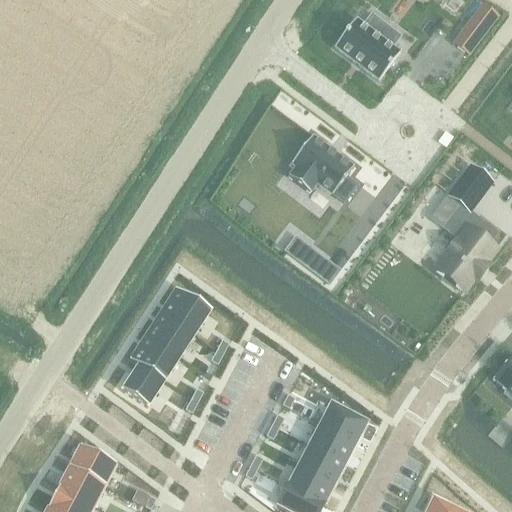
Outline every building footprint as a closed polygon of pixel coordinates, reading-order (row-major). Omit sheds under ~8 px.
[(481,6),(461,32),(478,45),(497,18),(481,6)] [(355,22),(334,50),(378,83),(399,56),(391,50),(399,39),(385,28),(377,39),(362,27),(355,22)] [(295,167),(287,176),(307,194),(315,184),(330,197),(331,196),(341,205),(355,188),(345,179),(353,170),(339,158),(340,157),(328,147),(327,148),(313,137),(290,163),(295,167)] [(458,243),(435,273),(463,294),(473,280),(476,281),(487,266),(485,265),(495,251),(489,246),(497,235),(470,214),(492,185),(470,168),(447,198),(460,208),(442,231),(458,243)] [(314,254),(303,268),(318,278),(328,265),(314,254)] [(186,273),(172,294),(203,316),(217,298),(186,273)] [(172,294),(158,312),(190,335),(203,316),(172,294)] [(158,312),(145,331),(176,353),(190,335),(158,312)] [(145,331),(130,351),(164,372),(176,353),(145,331)] [(221,343),(215,353),(223,357),(228,347),(221,343)] [(215,353),(210,363),(217,367),(223,357),(215,353)] [(511,359),(494,381),(511,396),(511,359)] [(194,392),(189,402),(196,406),(201,395),(194,392)] [(287,397),(281,408),(288,412),(294,401),(287,397)] [(189,402),(183,412),(191,416),(196,406),(189,402)] [(333,407),(322,427),(356,447),(368,427),(333,407)] [(276,417),(271,428),(278,432),(284,421),(276,417)] [(322,427),(310,447),(345,467),(356,447),(322,427)] [(271,428),(265,439),(272,443),(278,432),(271,428)] [(310,447),(299,467),(334,486),(345,467),(310,447)] [(79,449),(68,470),(105,489),(116,468),(79,449)] [(255,458),(249,469),(256,473),(262,462),(255,458)] [(299,467),(288,486),(323,506),(334,486),(299,467)] [(249,469),(243,480),(251,484),(256,473),(249,469)] [(68,470),(58,490),(94,509),(105,489),(68,470)] [(288,486),(277,507),(286,511),(319,511),(323,506),(288,486)] [(58,490),(47,511),(49,511),(92,511),(94,509),(58,490)] [(148,498),(142,509),(148,511),(149,511),(155,502),(148,498)] [(432,502),(427,511),(452,511),(443,508),(445,505),(433,499),(432,502)]
